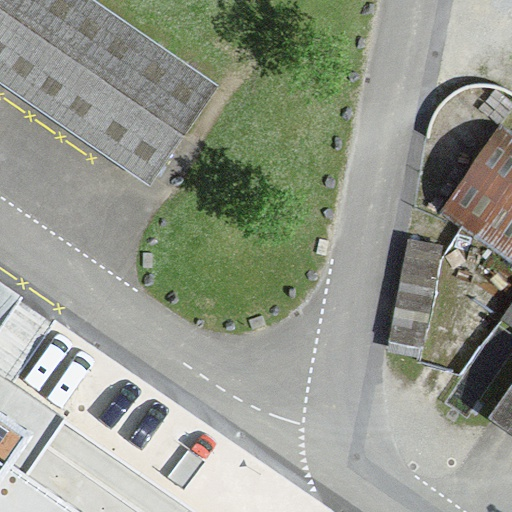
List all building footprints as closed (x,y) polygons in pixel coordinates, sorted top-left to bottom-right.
[(217,83),(95,0),(0,0),(0,73),(152,177),(217,83)] [(511,134),(501,127),(441,215),(511,262),(511,134)] [(418,272),(409,334),(438,339),(447,277),(418,272)] [(511,390),(494,416),(511,427),(511,390)] [(0,511),(0,430),(17,404),(0,393),(0,511)]
